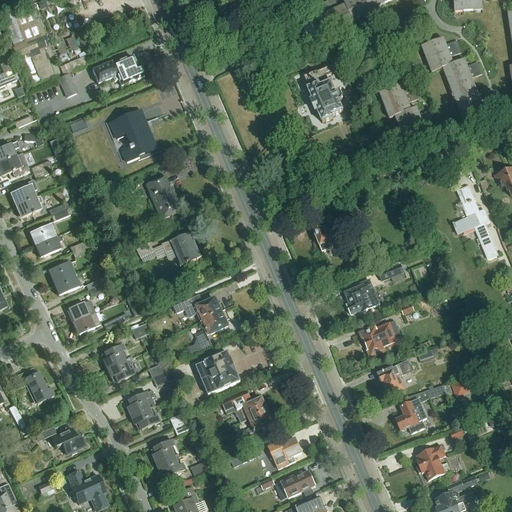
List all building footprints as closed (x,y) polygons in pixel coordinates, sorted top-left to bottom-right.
[(336,0),(331,0),(322,4),(325,11),(339,5),(336,0)] [(379,11),(377,8),(373,0),(348,0),(343,2),(345,6),(353,23),(379,11)] [(373,0),(377,8),(395,0),(373,0)] [(453,0),(454,13),(482,11),(481,0),(453,0)] [(49,9),(46,1),(39,4),(42,12),(49,9)] [(355,27),(353,23),(345,6),(320,17),(330,38),(355,27)] [(34,9),(15,17),(14,15),(2,20),(14,49),(10,51),(14,61),(24,57),(35,85),(60,74),(34,9)] [(327,38),(318,18),(305,24),(315,44),(327,38)] [(75,37),(69,41),(74,51),(80,47),(75,37)] [(421,48),(432,74),(443,70),(453,66),(453,65),(451,59),(446,47),(443,39),(421,48)] [(461,55),(456,42),(449,45),(453,57),(461,55)] [(112,64),(92,72),(98,86),(113,79),(114,83),(118,82),(121,87),(144,77),(140,67),(137,68),(132,57),(112,66),(112,64)] [(63,77),(88,66),(84,58),(60,68),(63,77)] [(467,69),(464,61),(453,65),(453,66),(443,70),(453,95),(474,87),(472,81),(467,69)] [(470,67),(475,79),(482,76),(477,64),(470,67)] [(344,112),(340,102),(343,101),(343,98),(341,92),(337,90),(335,91),(331,82),(330,83),(327,76),(335,72),(333,67),(318,73),(317,72),(305,77),(309,88),(308,89),(313,101),(311,101),(316,113),(318,112),(323,123),(326,122),(326,123),(331,120),(334,118),(333,117),(344,112)] [(0,75),(0,82),(8,79),(6,73),(0,75)] [(60,81),(56,83),(58,88),(62,86),(68,101),(79,96),(71,76),(60,81)] [(0,88),(11,84),(8,79),(0,82),(0,88)] [(410,111),(401,86),(379,94),(389,120),(395,118),(411,112),(410,111)] [(484,113),(474,87),(453,95),(463,121),(484,113)] [(418,101),(414,88),(406,91),(411,104),(418,101)] [(491,101),(487,90),(480,92),(485,104),(491,101)] [(416,109),(410,111),(411,112),(395,118),(405,144),(427,135),(416,109)] [(427,127),(434,124),(430,112),(422,115),(427,127)] [(123,154),(128,164),(139,159),(138,156),(156,149),(141,113),(112,125),(118,141),(127,137),(132,150),(123,154)] [(28,118),(12,125),(14,131),(31,124),(28,118)] [(84,121),(69,127),(72,134),(86,128),(84,121)] [(39,138),(24,136),(24,142),(35,144),(38,149),(43,146),(39,138)] [(0,150),(0,164),(16,158),(13,151),(19,149),(16,143),(0,150)] [(21,170),(16,158),(0,164),(0,171),(3,178),(21,170)] [(31,170),(33,176),(50,169),(47,163),(31,170)] [(52,174),(50,169),(33,176),(36,181),(52,174)] [(511,170),(494,177),(497,185),(500,184),(502,190),(506,188),(509,194),(510,194),(511,199),(511,170)] [(133,180),(124,184),(128,191),(137,187),(133,180)] [(168,192),(163,180),(147,187),(161,221),(182,213),(172,190),(168,192)] [(491,193),(486,180),(480,183),(485,195),(491,193)] [(33,193),(37,191),(33,182),(27,184),(29,188),(12,196),(17,208),(36,200),(33,193)] [(484,225),(489,223),(484,212),(479,214),(468,188),(460,191),(466,204),(458,208),(459,212),(466,209),(470,219),(453,226),(457,236),(475,229),(488,261),(498,257),(494,249),(495,249),(494,245),(493,245),(492,244),(493,243),(491,239),(490,240),(490,238),(491,238),(489,234),(488,235),(487,233),(488,232),(487,229),(486,229),(484,225)] [(80,193),(71,197),(75,206),(84,202),(80,193)] [(17,208),(22,219),(41,211),(38,205),(42,204),(40,198),(36,200),(17,208)] [(48,212),(51,218),(69,210),(66,204),(48,212)] [(363,205),(351,209),(354,218),(366,213),(363,205)] [(72,208),(69,210),(51,218),(53,223),(74,214),(72,208)] [(331,220),(331,219),(311,226),(321,254),(330,250),(328,244),(339,240),(335,229),(342,226),(340,220),(333,219),(331,220)] [(52,233),(54,231),(51,224),(43,227),(44,230),(31,235),(36,247),(55,240),(52,233)] [(169,245),(169,243),(161,247),(165,255),(174,251),(181,267),(187,265),(187,266),(190,265),(189,264),(202,259),(192,235),(169,245)] [(41,259),(59,251),(57,245),(59,244),(57,239),(55,240),(36,247),(41,259)] [(69,249),(72,255),(89,248),(86,242),(69,249)] [(149,244),(136,251),(140,259),(153,253),(149,244)] [(91,253),(89,248),(72,255),(74,260),(91,253)] [(425,264),(414,269),(418,278),(429,273),(425,264)] [(49,273),(54,286),(73,278),(68,266),(49,273)] [(381,284),(403,274),(400,267),(378,276),(381,284)] [(85,287),(88,293),(103,285),(105,285),(104,283),(109,281),(107,277),(102,279),(85,287)] [(78,290),(73,278),(54,286),(59,297),(78,290)] [(511,284),(510,280),(498,285),(502,294),(510,290),(511,294),(511,284)] [(362,314),(371,310),(380,306),(370,282),(361,286),(362,288),(345,295),(350,306),(347,307),(351,317),(361,312),(362,314)] [(106,291),(103,285),(88,293),(90,299),(106,291)] [(198,299),(174,310),(177,316),(186,312),(190,319),(197,316),(198,317),(200,316),(203,324),(225,314),(221,304),(217,306),(215,302),(202,308),(198,299)] [(73,325),(95,315),(90,304),(84,307),(84,306),(68,312),(73,325)] [(411,305),(400,310),(403,317),(414,313),(411,305)] [(200,336),(196,338),(199,345),(202,352),(211,348),(207,338),(227,329),(225,324),(229,322),(225,314),(203,324),(207,331),(199,335),(200,336)] [(95,331),(94,330),(100,328),(95,315),(73,325),(79,338),(95,331)] [(125,315),(103,326),(106,332),(132,319),(130,316),(127,318),(125,315)] [(384,350),(391,347),(403,342),(395,324),(376,331),(375,329),(360,335),(360,336),(360,337),(361,340),(362,340),(368,354),(367,355),(368,358),(370,358),(370,359),(385,353),(384,350)] [(145,327),(131,333),(135,342),(149,336),(145,327)] [(511,331),(510,327),(501,329),(508,342),(511,341),(511,340),(511,331)] [(199,345),(189,349),(192,356),(202,352),(199,345)] [(102,364),(106,372),(124,364),(120,355),(124,353),(122,347),(103,356),(106,362),(102,364)] [(439,357),(437,350),(431,352),(418,356),(420,363),(433,358),(439,357)] [(208,397),(239,384),(227,355),(204,365),(196,369),(208,397)] [(183,360),(174,364),(176,369),(185,365),(183,360)] [(388,394),(389,396),(392,396),(395,393),(404,389),(399,378),(413,372),(409,363),(378,375),(386,395),(388,394)] [(124,364),(106,372),(110,380),(113,379),(116,385),(135,377),(132,371),(128,373),(124,364)] [(148,372),(152,381),(166,375),(162,366),(148,372)] [(33,370),(11,381),(17,392),(28,387),(37,407),(54,399),(50,391),(47,393),(39,375),(36,376),(33,370)] [(170,384),(166,375),(152,381),(156,390),(170,384)] [(471,380),(451,386),(455,399),(475,392),(471,380)] [(443,388),(428,393),(431,400),(445,395),(443,388)] [(131,410),(128,411),(131,420),(150,412),(149,411),(155,409),(151,400),(154,398),(152,393),(128,404),(131,410)] [(231,414),(234,420),(237,418),(240,426),(248,422),(267,413),(261,401),(248,407),(246,403),(250,401),(247,393),(222,405),(227,416),(231,414)] [(426,394),(418,398),(421,405),(429,401),(426,394)] [(427,421),(425,416),(427,415),(423,406),(421,407),(418,401),(401,408),(405,418),(396,422),(400,432),(408,429),(411,436),(425,430),(422,423),(427,421)] [(24,425),(15,409),(10,412),(18,428),(24,425)] [(150,412),(131,420),(135,428),(138,427),(141,433),(160,425),(158,419),(154,421),(150,412)] [(267,413),(248,422),(251,430),(241,435),(243,440),(273,426),(267,413)] [(170,421),(174,430),(187,425),(183,415),(170,421)] [(498,419),(488,422),(491,430),(500,427),(498,419)] [(191,433),(187,425),(174,430),(178,439),(191,433)] [(55,429),(42,435),(45,441),(59,435),(55,429)] [(71,431),(51,441),(55,451),(62,448),(66,457),(70,455),(71,457),(76,454),(76,453),(85,449),(81,439),(76,441),(71,431)] [(460,431),(450,435),(453,443),(463,438),(460,431)] [(245,449),(255,445),(252,439),(243,443),(245,449)] [(302,455),(296,441),(280,448),(279,445),(270,449),(280,471),(296,463),(294,459),(302,455)] [(153,458),(157,467),(175,459),(171,450),(175,448),(172,443),(154,451),(156,457),(153,458)] [(418,457),(419,460),(415,461),(418,468),(416,469),(419,475),(421,474),(421,476),(424,475),(428,483),(445,476),(439,461),(445,458),(441,447),(418,457)] [(258,450),(240,458),(240,460),(243,466),(262,457),(258,450)] [(175,459),(157,467),(160,476),(164,474),(167,480),(185,472),(183,467),(179,468),(175,459)] [(216,468),(212,459),(204,462),(209,472),(216,468)] [(204,464),(190,470),(194,479),(208,473),(204,464)] [(79,473),(67,478),(72,489),(71,490),(78,507),(91,501),(95,511),(100,511),(108,509),(102,496),(105,495),(97,477),(83,484),(79,473)] [(315,488),(308,473),(302,476),(301,475),(280,484),(287,501),(315,488)] [(450,496),(432,504),(435,511),(469,511),(464,499),(459,501),(456,495),(477,486),(473,478),(461,484),(461,482),(447,488),(450,496)] [(271,480),(259,486),(262,493),(274,487),(271,480)] [(51,483),(40,489),(43,497),(41,498),(43,501),(50,498),(48,494),(55,491),(51,483)] [(0,497),(0,511),(12,511),(11,508),(17,505),(8,486),(0,489),(0,492),(2,497),(0,497)] [(181,506),(174,509),(174,511),(205,511),(202,504),(198,505),(192,490),(177,496),(181,506)] [(326,511),(326,510),(323,510),(322,509),(320,510),(317,501),(290,511),(326,511)]
